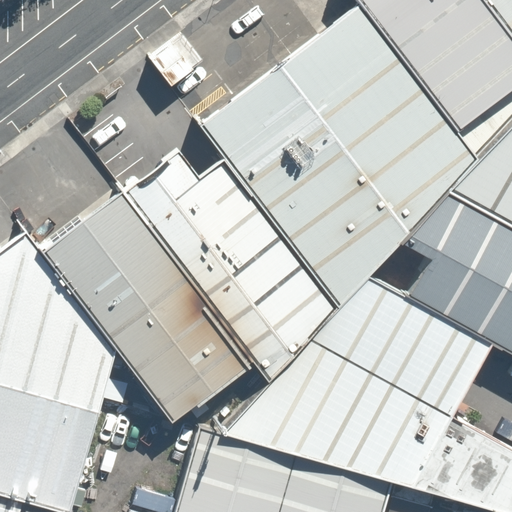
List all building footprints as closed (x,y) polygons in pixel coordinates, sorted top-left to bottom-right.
[(511,75),(511,38),(482,0),(355,0),(358,4),(449,125),(511,75)] [(511,0),(482,0),(511,38),(511,0)] [(449,125),(358,4),(199,123),(225,158),(340,309),(370,276),(401,243),(448,190),(477,157),(449,125)] [(511,75),(449,125),(477,157),(511,120),(511,75)] [(511,120),(477,157),(448,190),(511,225),(511,120)] [(259,371),(269,383),(311,339),(340,309),(225,158),(199,177),(177,149),(123,191),(259,371)] [(8,159),(0,165),(0,199),(6,207),(31,188),(8,159)] [(511,225),(448,190),(401,243),(432,260),(406,294),(494,344),(511,353),(511,225)] [(259,371),(123,191),(41,251),(111,345),(164,415),(188,396),(190,399),(238,363),(250,364),(257,373),(259,371)] [(0,489),(64,507),(97,394),(102,375),(111,345),(41,251),(26,232),(0,250),(0,489)] [(370,276),(340,309),(311,339),(454,417),(494,344),(406,294),(370,276)] [(511,511),(511,447),(454,417),(311,339),(269,383),(225,430),(393,483),(500,511),(511,511)] [(102,375),(97,394),(120,400),(125,381),(102,375)] [(385,511),(393,483),(225,430),(222,433),(199,427),(174,511),(385,511)] [(0,511),(63,511),(64,507),(0,489),(0,511)]
